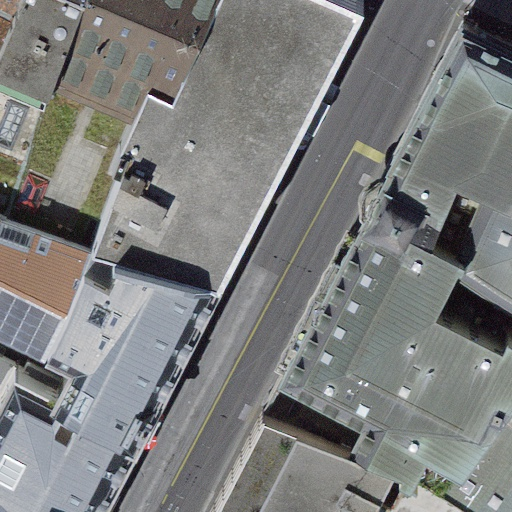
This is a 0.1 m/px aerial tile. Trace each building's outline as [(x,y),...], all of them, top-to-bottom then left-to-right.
[(64,65),(90,0),(25,0),(0,56),(0,177),(4,180),(14,185),(64,65)] [(0,0),(0,56),(25,0),(0,0)] [(105,83),(141,0),(90,0),(64,65),(105,83)] [(108,228),(103,240),(227,276),(370,3),(363,0),(225,0),(182,88),(159,78),(147,103),(128,145),(136,148),(108,228)] [(182,88),(225,0),(141,0),(105,83),(147,103),(159,78),(182,88)] [(511,41),(467,20),(436,79),(348,246),(270,393),(399,467),(434,487),(511,385),(511,41)] [(4,180),(0,187),(0,310),(56,337),(103,240),(108,228),(14,185),(4,180)] [(103,240),(56,337),(80,353),(72,372),(64,389),(147,430),(156,413),(227,276),(103,240)] [(0,410),(21,369),(0,358),(0,410)] [(64,389),(21,369),(0,410),(0,511),(100,511),(147,430),(64,389)] [(511,385),(434,487),(473,511),(503,511),(511,501),(511,385)] [(399,467),(270,393),(255,424),(214,505),(210,511),(511,511),(511,501),(503,511),(473,511),(434,487),(399,467)]
